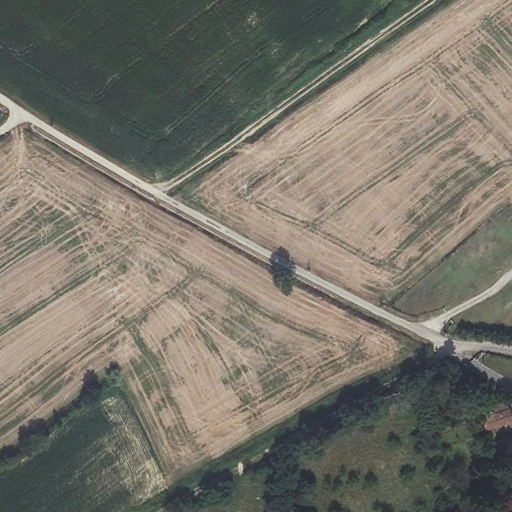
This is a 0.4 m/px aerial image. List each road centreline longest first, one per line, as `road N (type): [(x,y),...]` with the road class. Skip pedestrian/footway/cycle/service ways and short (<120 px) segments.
road 1 (unclassified): [(0,107),(439,340),(511,350)]
road 2 (track): [(429,0),(238,141),(154,192)]
road 3 (track): [(170,511),(439,340)]
